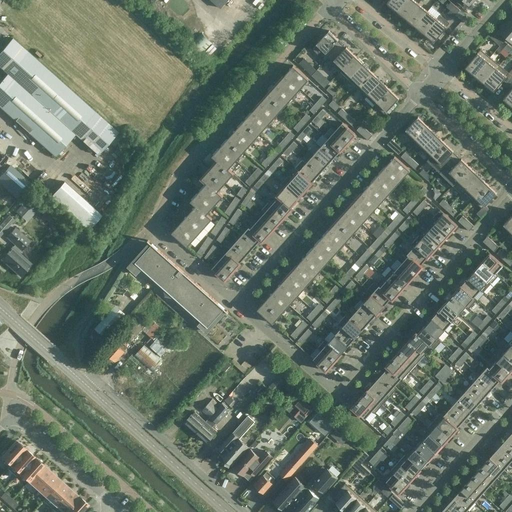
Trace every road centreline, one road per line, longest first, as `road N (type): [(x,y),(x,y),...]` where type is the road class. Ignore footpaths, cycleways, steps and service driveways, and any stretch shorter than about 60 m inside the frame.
road 1 (residential): [(335,0),(190,159),(154,224),(234,301)]
road 2 (residential): [(420,94),(234,301)]
road 3 (residential): [(511,195),(332,391)]
road 4 (residential): [(243,511),(96,377),(87,386)]
road 5 (tertiary): [(227,511),(87,386)]
road 6 (residential): [(511,399),(412,511)]
road 7 (residential): [(0,429),(11,420),(23,425),(112,505)]
road 8 (residential): [(234,301),(332,391)]
road 9 (residential): [(339,0),(338,16),(420,94)]
road 10 (residential): [(420,94),(511,183)]
